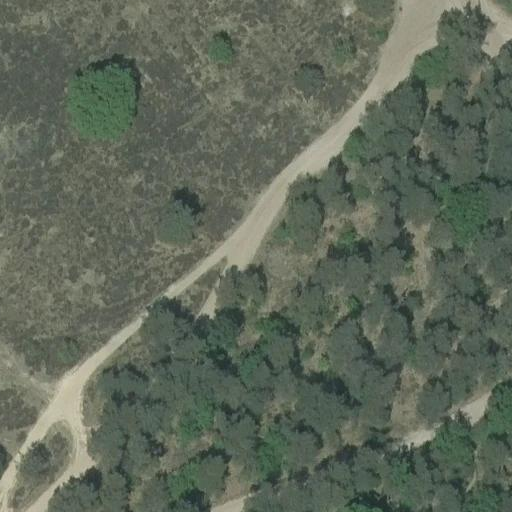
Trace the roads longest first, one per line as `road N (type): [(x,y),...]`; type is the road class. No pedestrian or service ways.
road 1 (track): [(427,0),(371,86),(155,328),(51,408),(1,511)]
road 2 (track): [(248,511),(448,436),(511,394)]
